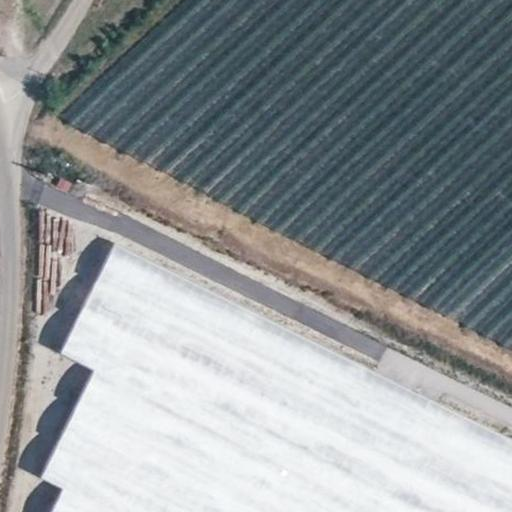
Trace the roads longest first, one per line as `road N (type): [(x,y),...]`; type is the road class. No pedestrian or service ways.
road 1 (tertiary): [(0,370),(0,174)]
road 2 (unclassified): [(78,0),(26,87),(0,102)]
